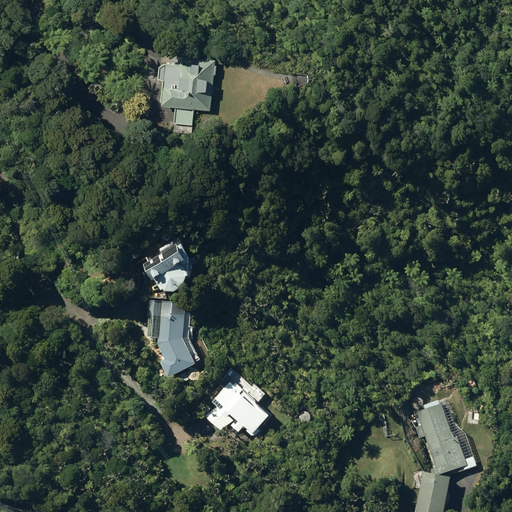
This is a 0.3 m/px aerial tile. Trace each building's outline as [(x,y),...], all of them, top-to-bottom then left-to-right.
[(175,120),(194,122),(196,106),(212,108),(218,56),(181,52),(180,61),(167,59),(161,62),(159,75),(166,76),(163,102),(177,104),(175,120)] [(171,287),(177,289),(189,283),(192,275),(195,273),(187,260),(191,258),(182,242),(148,260),(159,279),(163,287),(166,285),(168,288),(171,287)] [(146,299),(149,299),(150,286),(125,284),(123,324),(148,325),(149,306),(146,306),(146,299)] [(151,311),(150,336),(161,336),(161,344),(169,360),(165,362),(164,362),(171,377),(197,363),(185,339),(188,304),(152,302),(151,311)] [(227,407),(223,411),(231,418),(235,413),(241,419),(235,426),(242,431),(246,426),(255,433),(258,433),(273,415),(233,382),(218,399),(227,407)] [(428,435),(439,466),(441,473),(468,465),(459,437),(456,438),(444,403),(420,411),(424,424),(417,426),(421,438),(428,435)] [(446,511),(453,477),(426,471),(425,479),(418,511),(446,511)]
